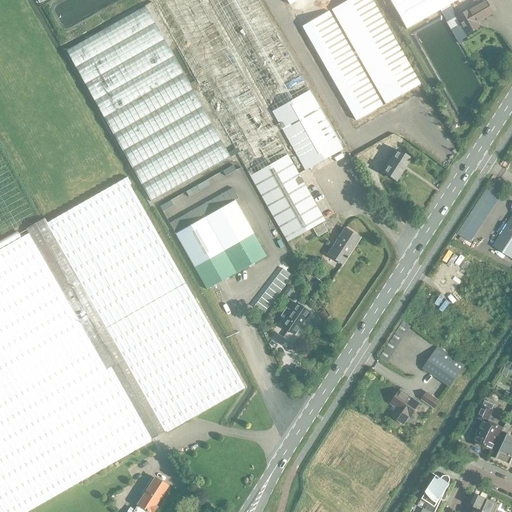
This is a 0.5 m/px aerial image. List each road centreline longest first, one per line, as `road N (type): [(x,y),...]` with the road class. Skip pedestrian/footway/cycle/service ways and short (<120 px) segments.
road 1 (primary): [(262,487),(511,100)]
road 2 (unknown): [(298,432),(230,311),(274,253),(236,185),(180,207)]
